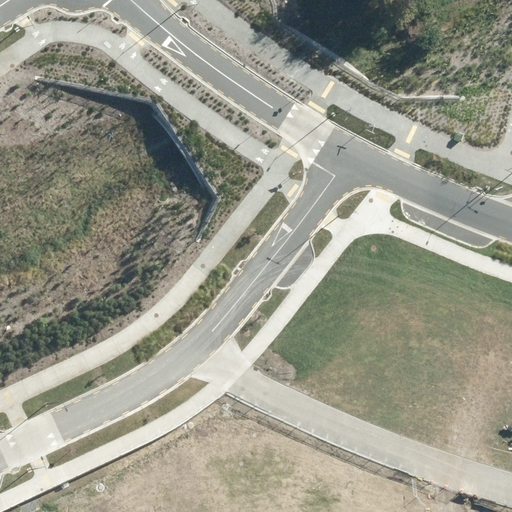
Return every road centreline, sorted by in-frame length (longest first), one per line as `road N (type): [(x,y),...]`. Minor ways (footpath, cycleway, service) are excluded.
road 1 (residential): [(199,342),(319,414),(511,482)]
road 2 (residential): [(347,149),(127,0)]
road 3 (residential): [(347,149),(287,238),(199,342)]
road 4 (residential): [(199,342),(0,448)]
road 5 (residential): [(511,219),(347,149)]
